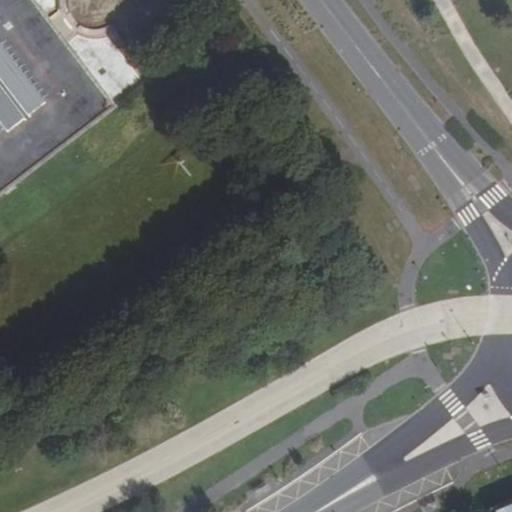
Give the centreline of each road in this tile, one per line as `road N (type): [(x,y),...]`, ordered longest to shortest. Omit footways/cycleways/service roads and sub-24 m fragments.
road 1 (secondary): [(505,348),(319,510)]
road 2 (tertiary): [(403,107),(484,244),(508,320)]
road 3 (secondary): [(319,510),(511,433)]
road 4 (tertiary): [(511,213),(403,107)]
road 5 (tertiary): [(319,0),(403,107)]
